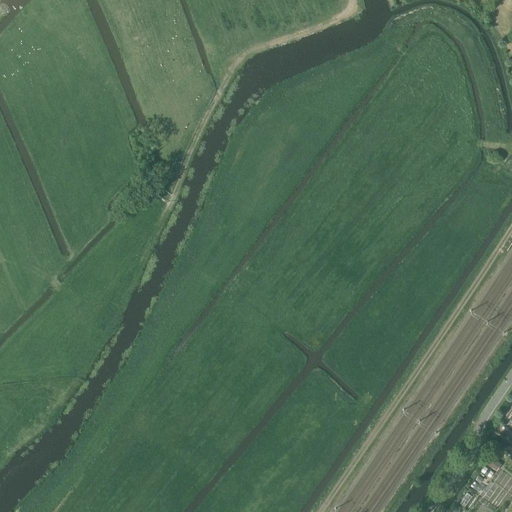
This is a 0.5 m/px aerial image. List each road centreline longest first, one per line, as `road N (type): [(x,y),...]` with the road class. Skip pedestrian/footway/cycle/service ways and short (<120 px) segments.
road 1 (trunk): [(59,0),(511,458)]
road 2 (trunk): [(511,402),(98,0)]
road 3 (track): [(511,223),(318,511)]
